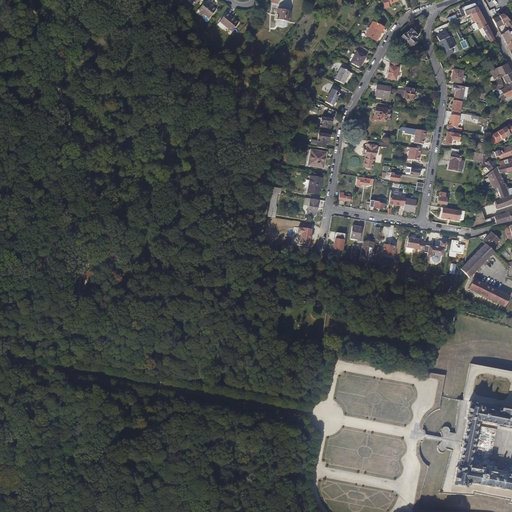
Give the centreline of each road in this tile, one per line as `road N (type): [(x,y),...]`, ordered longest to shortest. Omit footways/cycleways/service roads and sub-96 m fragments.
road 1 (track): [(121,265),(29,0)]
road 2 (residential): [(328,210),(345,120),(363,84),(398,24),(438,7)]
road 3 (track): [(392,511),(401,502),(423,380),(335,363)]
road 4 (residential): [(438,7),(428,43),(443,101),(421,227)]
